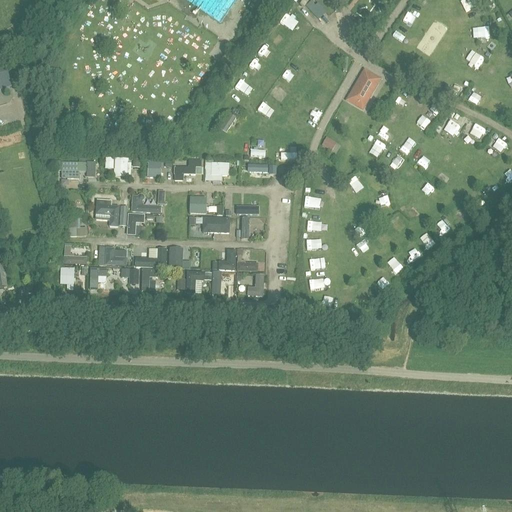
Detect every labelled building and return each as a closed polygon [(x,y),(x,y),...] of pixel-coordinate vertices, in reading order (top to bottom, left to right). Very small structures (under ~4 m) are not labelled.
[(317,10),(313,14),(316,18),(323,11),(317,4),(315,7),(317,10)] [(305,76),(328,56),(310,36),(284,59),(292,68),(284,75),(288,80),(299,69),(305,76)] [(5,59),(0,60),(0,89),(11,87),(5,59)] [(375,78),(369,74),(366,78),(362,75),(349,98),(364,107),(378,84),(373,82),(375,78)] [(257,83),(246,92),(255,101),(265,92),(257,83)] [(231,125),(236,129),(244,120),(239,116),(231,125)] [(448,134),(459,141),(466,130),(455,123),(448,134)] [(491,137),(493,132),(482,128),(480,133),(491,137)] [(128,160),(105,160),(105,170),(114,170),(114,178),(128,179),(128,160)] [(183,183),(183,176),(196,176),(196,169),(201,169),(201,162),(189,162),(188,169),(174,168),(174,176),(174,183),(183,183)] [(162,163),(148,163),(147,178),(161,179),(162,163)] [(95,164),(61,164),(61,179),(79,180),(79,172),(87,172),(86,179),(95,179),(95,164)] [(211,177),(211,182),(222,183),(222,177),(229,177),(229,165),(212,164),(211,176),(211,177)] [(139,196),(137,197),(132,197),(131,214),(160,215),(161,208),(143,207),(142,203),(144,201),(144,198),(142,196),(139,196)] [(206,215),(207,199),(190,198),(189,215),(206,215)] [(118,229),(119,208),(111,207),(111,202),(96,201),(95,215),(110,216),(109,228),(118,229)] [(261,207),(237,207),(237,217),(261,217),(261,207)] [(144,225),(144,217),(128,216),(126,237),(135,237),(136,225),(144,225)] [(229,220),(203,219),(202,234),(229,235),(229,220)] [(249,219),(242,219),(241,241),(248,241),(249,219)] [(240,228),(239,220),(230,220),(231,229),(240,228)] [(106,249),(105,267),(126,268),(126,259),(126,252),(115,251),(115,250),(106,249)] [(183,250),(169,250),(168,270),(182,270),(183,250)] [(166,251),(157,251),(156,260),(136,260),(135,269),(166,270),(166,251)] [(235,252),(227,251),(226,263),(219,263),(218,272),(234,273),(235,252)] [(86,267),(87,259),(64,258),(63,266),(86,267)] [(258,274),(258,265),(237,264),(237,273),(258,274)] [(74,269),(60,269),(60,286),(74,286),(74,269)] [(91,270),(90,292),(98,292),(98,284),(104,285),(105,283),(106,279),(107,270),(91,270)] [(138,272),(111,271),(111,279),(119,280),(127,281),(131,282),(131,284),(138,284),(138,272)] [(158,280),(158,271),(142,271),(141,293),(149,293),(149,280),(158,280)] [(203,283),(203,274),(187,273),(186,295),(195,296),(196,283),(203,283)] [(235,275),(212,274),(211,297),(217,297),(218,288),(220,289),(221,284),(234,285),(235,275)] [(382,283),(386,288),(395,280),(391,275),(382,283)] [(264,277),(255,277),(255,289),(247,289),(247,298),(263,299),(264,277)] [(363,292),(366,297),(373,293),(371,288),(363,292)]
